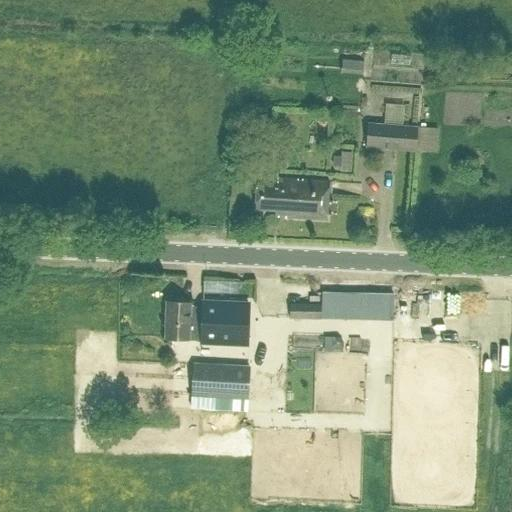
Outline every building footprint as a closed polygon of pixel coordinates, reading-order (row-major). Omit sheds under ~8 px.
[(365,146),(394,148),(394,150),(415,152),(417,126),(366,122),(365,146)] [(317,145),(329,143),(327,127),(314,129),(317,145)] [(257,181),(256,181),(254,209),(273,210),(273,215),(325,219),(328,181),(276,177),(275,183),(257,181)] [(320,297),(320,304),(289,302),(288,317),(294,318),(293,324),(309,324),(309,318),(359,319),(360,298),(320,297)] [(200,300),(200,306),(190,306),(190,302),(165,301),(164,338),(199,340),(199,342),(246,344),(247,302),(200,300)] [(274,361),(287,361),(286,338),(274,338),(274,361)] [(247,400),(249,365),(191,361),(189,396),(247,400)]
